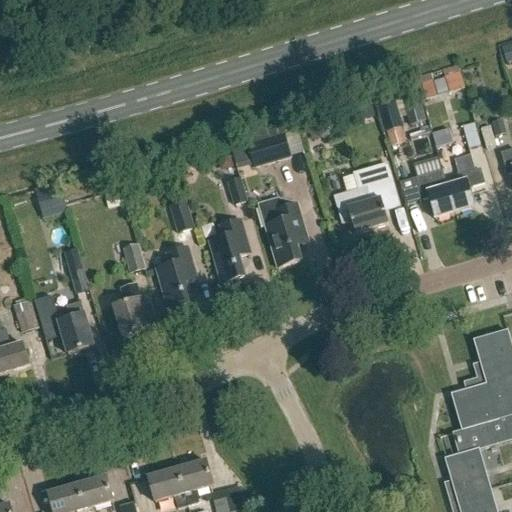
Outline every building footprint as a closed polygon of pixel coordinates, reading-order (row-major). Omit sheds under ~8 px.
[(511,47),(502,51),(507,66),(511,64),(511,47)] [(445,79),(450,95),(465,90),(461,74),(445,79)] [(422,85),(426,101),(438,98),(434,82),(422,85)] [(402,101),(408,122),(409,128),(426,123),(417,92),(400,97),(402,101)] [(377,109),(385,134),(403,129),(395,103),(377,109)] [(493,125),(496,140),(507,137),(504,122),(493,125)] [(325,128),(308,132),(311,144),(328,139),(325,128)] [(486,152),(496,149),(490,129),(480,132),(486,152)] [(256,171),(291,160),(284,137),(249,148),(256,171)] [(511,154),(503,157),(508,177),(511,176),(511,154)] [(230,158),(218,161),(220,169),(226,172),(233,170),(230,158)] [(406,207),(423,202),(429,200),(436,222),(455,217),(447,190),(443,174),(439,160),(413,167),(418,182),(400,187),(406,207)] [(335,199),(340,215),(343,227),(353,226),(356,237),(389,228),(382,203),(397,199),(388,167),(355,177),(359,192),(335,199)] [(447,190),(455,217),(475,211),(469,190),(484,186),(480,173),(460,179),(462,185),(447,190)] [(228,185),(234,208),(248,204),(242,181),(228,185)] [(57,185),(34,190),(39,216),(63,211),(57,185)] [(260,207),(266,228),(279,271),(302,265),(297,250),(309,246),(297,207),(295,207),(294,205),(279,201),(260,207)] [(170,209),(178,235),(195,230),(187,204),(170,209)] [(0,256),(15,252),(5,216),(0,217),(0,256)] [(251,257),(241,223),(221,229),(224,241),(210,245),(222,288),(246,281),(240,260),(251,257)] [(122,251),(126,263),(128,271),(144,267),(138,246),(122,251)] [(198,284),(188,250),(168,256),(171,268),(157,272),(170,315),(193,308),(187,287),(198,284)] [(70,275),(73,285),(76,296),(88,293),(82,272),(70,275)] [(142,303),(137,286),(121,291),(126,307),(114,310),(123,341),(148,333),(139,303),(142,303)] [(14,309),(22,336),(41,330),(33,303),(14,309)] [(94,350),(81,305),(67,309),(71,321),(59,325),(69,357),(94,350)] [(23,346),(12,350),(7,331),(2,333),(0,325),(0,361),(5,377),(30,369),(23,346)] [(452,484),(445,486),(452,511),(496,511),(480,453),(490,450),(511,443),(511,347),(508,334),(495,338),(474,344),(481,366),(474,368),(478,381),(464,385),(467,393),(452,398),(462,433),(453,436),(460,458),(446,462),(451,480),(452,484)] [(178,472),(189,509),(199,506),(196,494),(214,489),(207,464),(178,472)] [(179,511),(189,509),(178,472),(149,481),(156,505),(175,500),(178,511),(179,511)] [(107,480),(78,488),(84,511),(88,511),(114,505),(107,480)] [(84,511),(78,488),(49,497),(52,511),(84,511)] [(212,495),(216,511),(241,511),(247,511),(241,488),(212,495)]
